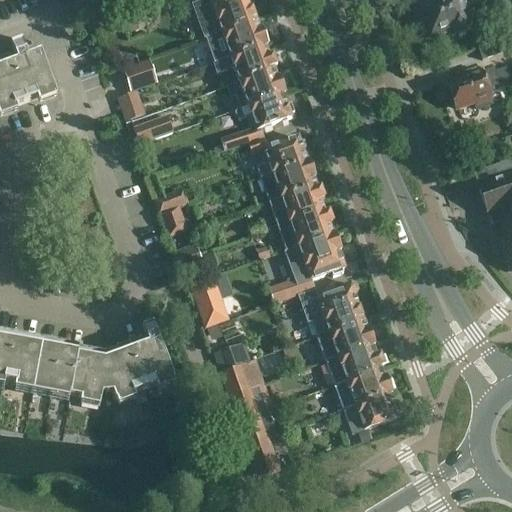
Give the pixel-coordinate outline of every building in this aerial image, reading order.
[(218,0),(210,3),(221,36),(256,23),(248,0),(247,0),(218,0)] [(471,31),(463,10),(480,4),(478,0),(424,0),(426,6),(414,10),(420,26),(423,25),(430,42),(450,35),(451,38),(471,31)] [(230,61),(265,48),(267,48),(262,32),(259,33),(256,23),(221,36),(230,61)] [(17,62),(0,67),(0,114),(55,94),(40,53),(28,57),(22,41),(11,46),(17,62)] [(477,49),(482,62),(504,54),(500,41),(477,49)] [(178,46),(160,48),(161,65),(180,63),(178,46)] [(238,84),(273,71),(273,70),(277,69),(273,59),(269,61),(265,48),(230,61),(213,67),(216,76),(233,70),(238,84)] [(149,62),(122,71),(130,96),(157,86),(149,62)] [(273,71),(238,84),(226,89),(230,100),(235,98),(239,112),(284,96),(279,81),(277,82),(273,71)] [(476,72),(464,76),(466,82),(448,88),(446,90),(445,93),(446,95),(447,98),(450,99),(451,99),(453,99),(457,111),(474,105),(477,112),(493,107),(489,96),(493,94),(491,90),(510,83),(507,72),(496,76),(494,72),(478,77),(476,72)] [(145,117),(137,94),(117,101),(125,124),(145,117)] [(284,96),(239,112),(235,113),(238,123),(250,119),(254,130),(219,141),(222,148),(213,151),(215,158),(248,147),(248,148),(265,142),(261,132),(291,122),(290,119),(294,117),(291,108),(287,110),(283,98),(284,96)] [(132,130),(138,147),(173,135),(167,118),(132,130)] [(260,181),(307,165),(299,142),(296,143),(295,138),(284,142),(285,146),(263,154),(267,166),(256,170),(260,181)] [(265,142),(248,148),(251,157),(268,152),(265,142)] [(511,162),(475,176),(493,225),(504,221),(506,262),(509,263),(509,274),(511,274),(511,162)] [(307,165),(260,181),(269,206),(316,190),(313,183),(315,182),(309,164),(307,165)] [(316,190),(269,206),(278,230),(325,214),(321,203),(325,202),(321,190),(317,192),(316,190)] [(159,217),(179,210),(179,209),(188,206),(183,191),(154,201),(159,217)] [(179,210),(159,217),(168,240),(187,233),(179,210)] [(325,214),(278,230),(286,254),(334,237),(330,227),(334,226),(330,216),(326,217),(325,214)] [(263,236),(259,224),(247,228),(251,240),(263,236)] [(335,236),(334,237),(286,254),(283,255),(293,282),(267,291),(273,307),(315,292),(312,283),(346,271),(340,255),(342,254),(335,236)] [(176,266),(199,258),(195,247),(172,255),(176,266)] [(260,267),(272,263),(267,248),(255,252),(260,267)] [(199,258),(176,266),(180,275),(202,267),(199,258)] [(317,342),(364,324),(356,302),(359,295),(357,290),(350,287),(344,289),(342,294),(317,303),(313,293),(297,298),(307,326),(310,325),(317,342)] [(0,384),(103,404),(104,395),(114,394),(117,402),(175,381),(154,324),(142,328),(148,345),(105,359),(0,340),(0,384)] [(364,324),(317,342),(325,366),(373,350),(372,348),(375,347),(369,332),(367,333),(364,324)] [(218,375),(250,363),(244,346),(212,357),(218,375)] [(373,350),(325,366),(334,390),(381,373),(380,370),(384,368),(380,358),(376,359),(373,350)] [(228,401),(257,390),(257,389),(251,391),(243,367),(219,375),(228,401)] [(381,373),(334,390),(343,414),(390,397),(392,396),(386,380),(384,381),(381,373)] [(257,390),(228,401),(237,425),(266,415),(257,390)] [(390,397),(343,414),(352,438),(399,421),(397,417),(402,416),(399,407),(394,409),(390,397)] [(266,415),(237,425),(245,450),(269,441),(268,440),(275,437),(266,415)] [(269,441),(245,450),(257,482),(280,474),(269,441)]
